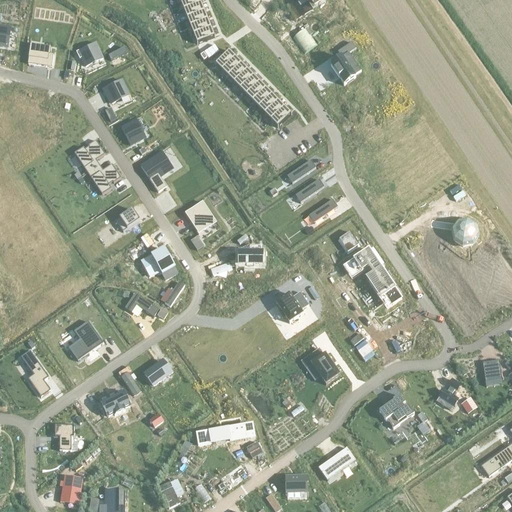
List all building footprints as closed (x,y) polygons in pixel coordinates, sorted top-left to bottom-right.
[(190,0),(181,4),(182,4),(185,12),(184,12),(202,5),(201,5),(198,0),(190,0)] [(323,0),(306,0),(313,9),(325,1),(323,0)] [(202,5),(184,12),(184,13),(185,12),(188,20),(187,20),(187,21),(205,13),(204,13),(201,6),(202,5)] [(205,13),(187,21),(188,21),(191,28),(190,29),(191,29),(208,22),(208,21),(207,22),(204,14),(205,14),(205,13)] [(208,22),(191,29),(192,29),(195,36),(194,37),(212,30),(211,30),(208,22),(209,22),(208,22)] [(0,27),(0,46),(8,48),(11,29),(0,27)] [(212,30),(194,37),(195,37),(198,45),(197,45),(197,46),(215,38),(214,38),(211,31),(212,30)] [(219,42),(207,51),(213,58),(224,49),(219,42)] [(96,44),(77,53),(80,60),(82,59),(86,68),(103,60),(96,44)] [(342,59),(330,67),(344,87),(356,79),(354,77),(361,73),(349,55),(356,50),(352,44),(338,53),(342,59)] [(30,48),(28,65),(35,66),(47,68),(48,63),(52,63),(54,55),(49,55),(49,51),(30,48)] [(123,50),(108,57),(111,62),(125,55),(123,50)] [(229,52),(215,65),(216,66),(216,65),(222,71),(221,72),(222,72),(235,58),(235,59),(229,53),(229,52)] [(235,58),(222,72),(223,72),(228,77),(228,78),(242,65),(241,64),(241,65),(235,59),(236,59),(235,58)] [(35,66),(28,65),(27,72),(34,74),(35,66)] [(242,65),(228,78),(229,78),(235,84),(234,84),(234,85),(248,71),(247,71),(241,66),(242,65)] [(248,71),(234,85),(235,84),(241,90),(240,91),(254,77),(253,78),(248,72),(248,71)] [(254,77),(240,91),(241,91),(247,96),(246,97),(247,97),(260,84),(254,78),(254,77)] [(122,82),(105,90),(112,105),(129,97),(122,82)] [(260,84),(247,97),(247,98),(248,97),(253,103),(253,104),(267,90),(266,90),(260,85),(261,84),(260,84)] [(267,90),(253,104),(254,103),(260,109),(259,110),(273,96),(272,97),(266,91),(267,90)] [(0,91),(0,120),(25,127),(27,122),(23,121),(24,115),(54,123),(59,107),(0,91)] [(273,96),(259,110),(260,110),(266,115),(265,116),(279,103),(278,103),(272,97),(273,97),(273,96)] [(279,103),(265,116),(266,117),(266,116),(272,122),(271,122),(272,123),(285,109),(284,110),(279,104),(279,103)] [(285,109),(272,123),(273,122),(278,128),(278,129),(292,116),(291,115),(291,116),(285,110),(286,109),(285,109)] [(111,110),(107,112),(112,123),(117,121),(111,110)] [(136,122),(122,130),(130,146),(145,139),(136,122)] [(84,148),(75,155),(88,174),(100,167),(96,162),(105,156),(96,142),(89,147),(89,148),(86,150),(84,148)] [(394,160),(370,169),(377,188),(388,184),(387,181),(400,176),(403,183),(414,179),(402,150),(392,154),(394,160)] [(162,154),(141,168),(158,194),(166,188),(160,178),(173,170),(162,154)] [(311,162),(287,178),(292,185),(316,169),(311,162)] [(100,167),(88,174),(103,196),(112,190),(109,186),(113,184),(114,185),(121,180),(112,166),(103,172),(100,167)] [(319,181),(295,197),(300,205),(324,189),(319,181)] [(274,189),(269,193),(273,198),(278,194),(274,189)] [(333,201),(309,217),(314,225),(338,209),(333,201)] [(203,203),(187,214),(199,232),(215,221),(203,203)] [(132,211),(118,221),(125,232),(140,222),(132,211)] [(457,223),(450,233),(453,244),(462,250),(474,248),(480,238),(478,227),(468,221),(457,223)] [(350,234),(339,241),(348,254),(359,247),(350,234)] [(197,238),(190,242),(197,252),(204,248),(197,238)] [(369,250),(343,268),(351,281),(367,270),(372,276),(367,280),(387,310),(402,300),(369,250)] [(164,251),(147,260),(156,275),(161,272),(166,281),(177,275),(164,251)] [(239,255),(239,267),(246,267),(246,270),(254,270),(254,267),(262,267),(263,255),(259,255),(259,251),(254,251),(254,255),(239,255)] [(313,287),(308,290),(315,301),(320,298),(313,287)] [(290,295),(276,304),(281,311),(279,312),(284,319),(285,318),(290,324),(303,315),(301,312),(309,307),(300,293),(292,299),(290,295)] [(135,295),(125,310),(132,314),(137,307),(154,318),(159,311),(135,295)] [(161,312),(157,318),(162,322),(166,316),(161,312)] [(80,341),(69,349),(78,363),(89,355),(89,354),(93,351),(93,352),(104,345),(89,323),(74,333),(80,341)] [(30,352),(21,358),(34,376),(28,380),(41,399),(51,392),(44,382),(49,379),(30,352)] [(320,352),(303,364),(308,372),(313,368),(327,387),(327,388),(328,387),(340,379),(341,378),(341,377),(340,377),(327,358),(327,357),(326,358),(325,359),(320,352)] [(499,362),(483,364),(483,369),(484,369),(485,372),(484,372),(485,383),(502,381),(499,362)] [(163,363),(145,376),(153,387),(171,375),(163,363)] [(132,379),(123,386),(132,399),(142,392),(132,379)] [(440,398),(437,403),(451,412),(454,408),(454,407),(458,401),(452,396),(455,391),(457,392),(461,386),(452,381),(449,387),(451,388),(447,393),(444,392),(440,398)] [(123,393),(101,403),(108,418),(114,415),(115,417),(125,412),(124,410),(130,408),(123,393)] [(387,407),(380,413),(386,422),(388,421),(394,430),(395,429),(395,430),(398,428),(398,427),(400,426),(398,424),(407,418),(408,420),(414,416),(407,406),(404,409),(401,405),(404,403),(399,397),(393,401),(395,404),(388,409),(387,407)] [(470,399),(462,405),(468,415),(477,409),(470,399)] [(286,401),(282,405),(287,409),(291,405),(286,401)] [(422,414),(418,417),(423,424),(427,421),(422,414)] [(165,424),(160,416),(150,422),(156,431),(165,424)] [(252,426),(197,436),(200,447),(254,438),(252,426)] [(74,427),(55,427),(55,439),(60,439),(60,453),(78,453),(78,439),(74,439),(74,427)] [(511,435),(511,445),(481,467),(489,478),(511,461),(511,429),(509,432),(511,435)] [(185,442),(182,447),(188,450),(191,445),(185,442)] [(256,446),(247,452),(254,461),(262,455),(256,446)] [(347,449),(318,469),(327,482),(356,462),(347,449)] [(239,463),(219,477),(227,488),(247,474),(239,463)] [(65,478),(61,498),(80,501),(83,481),(82,481),(82,482),(65,479),(65,478)] [(306,479),(287,479),(287,494),(306,493),(306,479)] [(125,511),(125,493),(106,493),(106,511),(125,511)] [(271,497),(266,500),(271,506),(275,503),(271,497)] [(97,511),(99,502),(92,501),(90,511),(97,511)]
